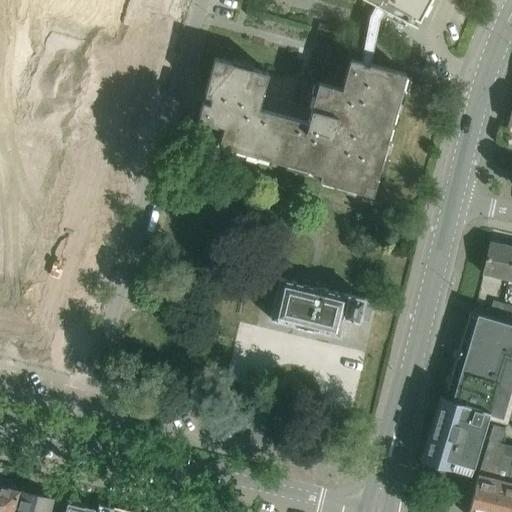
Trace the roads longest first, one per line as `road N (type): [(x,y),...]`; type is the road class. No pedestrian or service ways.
road 1 (residential): [(86,412),(203,0)]
road 2 (tertiary): [(328,502),(0,420)]
road 3 (tertiary): [(374,511),(449,201)]
road 4 (residential): [(328,502),(290,463),(86,412)]
road 5 (tertiary): [(449,201),(511,12)]
